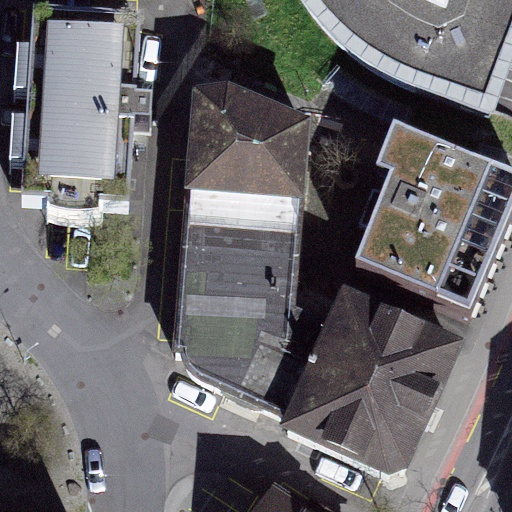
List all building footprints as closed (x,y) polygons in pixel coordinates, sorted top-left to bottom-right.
[(401,90),(489,123),(505,77),(511,58),(511,0),(300,0),(303,5),(319,27),(338,47),(357,63),(378,77),(401,90)] [(135,33),(28,27),(18,216),(43,217),(43,230),(68,237),(96,233),(96,220),(125,222),(135,33)] [(332,335),(293,318),(309,137),(223,108),(192,109),(173,361),(182,364),(184,380),(201,391),(289,431),(332,335)] [(376,231),(355,279),(473,329),(511,236),(511,191),(394,143),(360,224),(376,231)] [(332,335),(289,431),(399,479),(448,367),(339,319),(332,335)] [(253,511),(288,511),(263,496),(253,511)]
